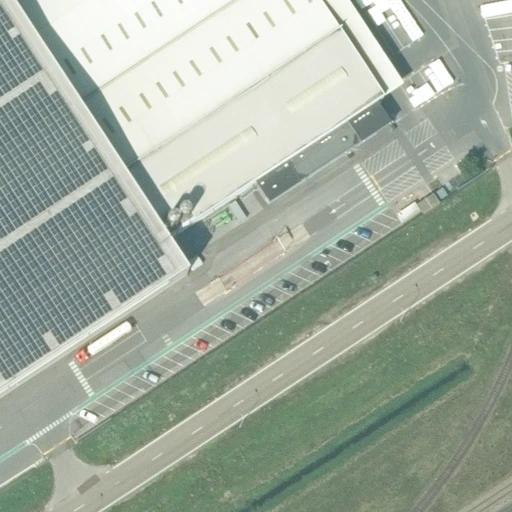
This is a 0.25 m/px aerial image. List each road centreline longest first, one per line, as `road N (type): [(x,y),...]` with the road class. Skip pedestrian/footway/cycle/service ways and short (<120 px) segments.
road 1 (unknown): [(31,378),(479,96)]
road 2 (unclassified): [(72,511),(511,223)]
road 3 (unknown): [(102,492),(31,378)]
